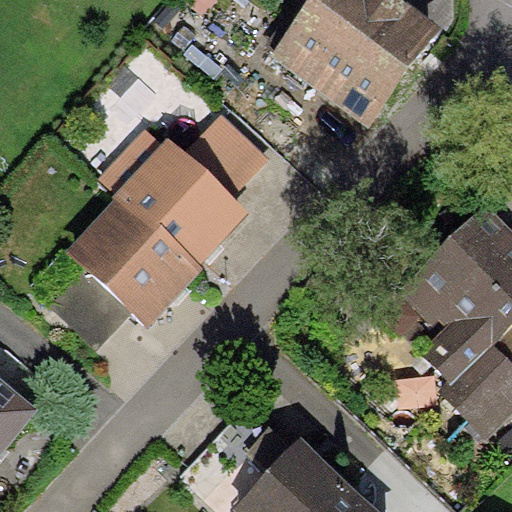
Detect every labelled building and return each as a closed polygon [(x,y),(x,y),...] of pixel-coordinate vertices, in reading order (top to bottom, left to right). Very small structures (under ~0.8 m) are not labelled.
[(442,33),(397,0),(315,0),(271,60),(369,132),(442,33)] [(222,116),(184,156),(232,201),(270,160),(222,116)] [(121,198),(200,270),(250,217),(232,201),(184,156),(168,142),(118,195),(121,198)] [(148,332),(203,273),(200,270),(121,198),(66,256),(84,273),(131,316),(148,332)] [(511,328),(511,234),(487,208),(399,293),(440,336),(421,355),(447,382),(453,388),(493,347),(511,328)] [(131,316),(84,273),(50,310),(98,352),(131,316)] [(511,414),(511,364),(493,347),(453,388),(447,382),(437,392),(486,441),(511,414)] [(0,460),(39,414),(0,381),(0,460)] [(217,511),(235,511),(288,455),(241,412),(180,478),(217,511)] [(235,511),(326,511),(349,488),(301,443),(288,455),(235,511)] [(374,511),(349,488),(326,511),(374,511)]
